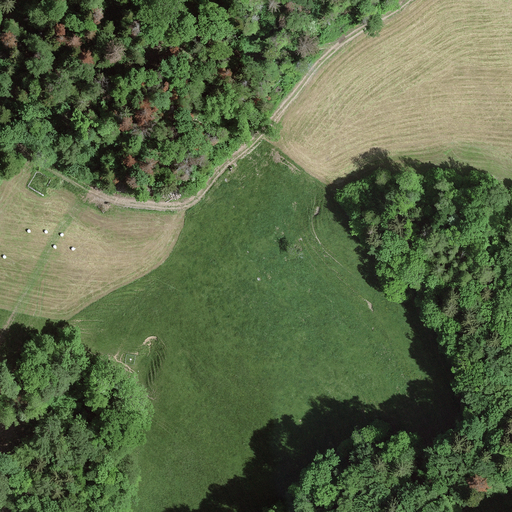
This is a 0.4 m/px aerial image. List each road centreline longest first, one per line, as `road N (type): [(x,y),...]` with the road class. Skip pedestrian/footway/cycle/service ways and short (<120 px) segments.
road 1 (track): [(216,176),(330,53),(408,0)]
road 2 (track): [(335,49),(235,52),(176,30),(144,0)]
